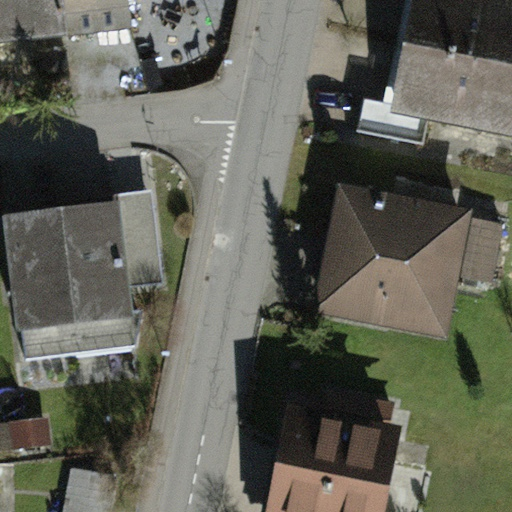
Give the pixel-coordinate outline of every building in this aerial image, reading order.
[(120,0),(0,0),(0,33),(123,19),(120,0)] [(511,0),(416,0),(394,113),(511,137),(511,0)] [(472,224),(343,200),(320,320),(450,344),(472,224)] [(119,215),(4,231),(20,345),(135,330),(119,215)] [(385,511),(400,443),(291,421),(271,511),(385,511)] [(113,511),(121,470),(76,462),(66,511),(113,511)]
